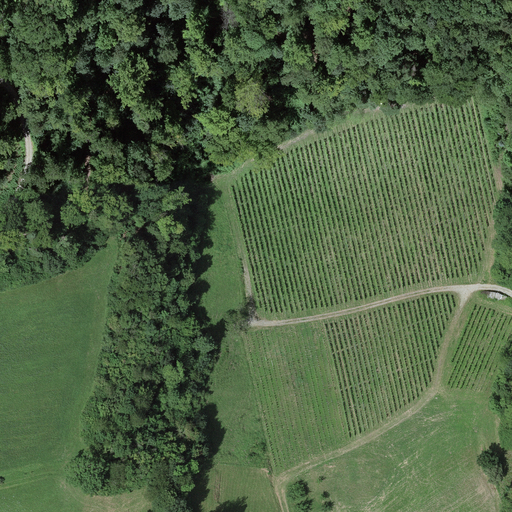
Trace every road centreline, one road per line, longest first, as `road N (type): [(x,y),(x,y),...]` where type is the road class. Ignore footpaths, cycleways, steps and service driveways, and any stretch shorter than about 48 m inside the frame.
road 1 (track): [(0,236),(82,205),(92,95),(109,59),(146,25),(225,16),(300,39),(366,0)]
road 2 (track): [(511,296),(447,288),(330,316),(246,320)]
road 3 (track): [(471,288),(426,401),(359,443)]
road 4 (track): [(0,81),(14,99),(24,143),(22,170),(0,212)]
